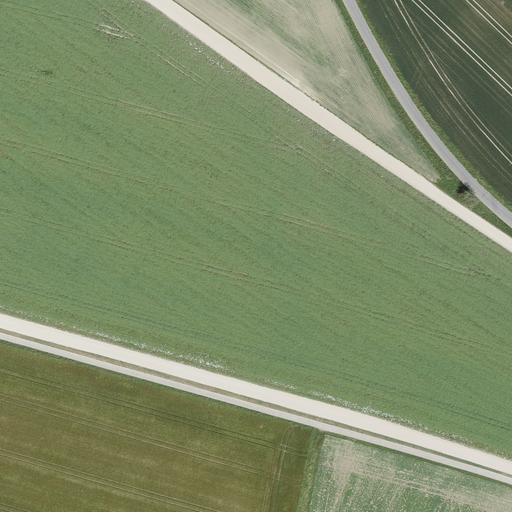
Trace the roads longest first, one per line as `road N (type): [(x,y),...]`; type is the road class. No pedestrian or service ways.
road 1 (unknown): [(511,239),(160,0),(0,325),(511,471)]
road 2 (track): [(0,330),(511,482)]
road 3 (unclassified): [(511,215),(465,179),(419,122),(348,0)]
